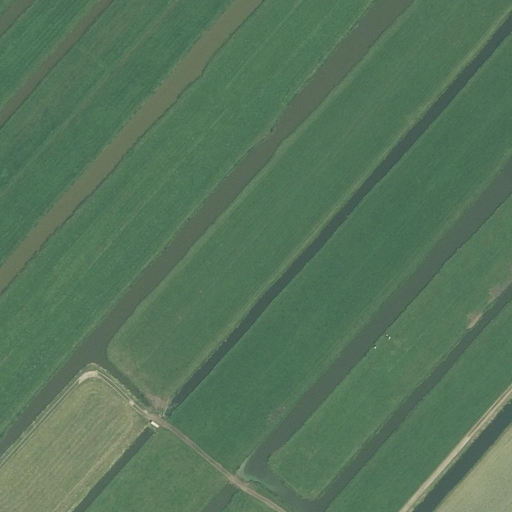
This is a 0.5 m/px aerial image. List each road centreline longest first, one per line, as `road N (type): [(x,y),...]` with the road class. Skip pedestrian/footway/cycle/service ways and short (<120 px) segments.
road 1 (track): [(279,511),(101,375),(76,382),(0,470)]
road 2 (track): [(403,511),(511,387)]
